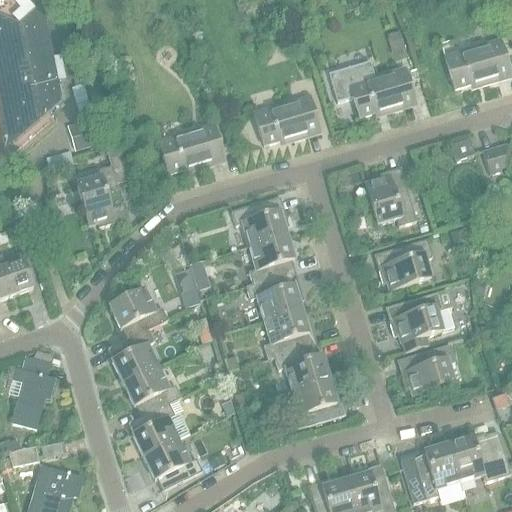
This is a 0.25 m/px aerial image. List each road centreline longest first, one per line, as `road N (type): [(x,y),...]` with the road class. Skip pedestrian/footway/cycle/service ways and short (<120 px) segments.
road 1 (residential): [(62,331),(172,216),(309,171)]
road 2 (residential): [(387,428),(309,171)]
road 3 (residential): [(181,511),(273,459),(387,428)]
road 4 (residential): [(309,171),(504,115)]
road 5 (residential): [(119,511),(62,331)]
